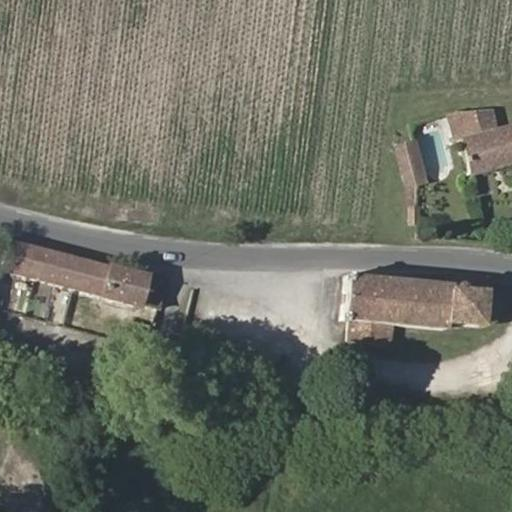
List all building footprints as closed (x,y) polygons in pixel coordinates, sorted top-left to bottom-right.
[(511,125),(494,130),(489,108),(456,111),(449,113),(464,175),(511,162),(511,125)] [(421,182),(411,143),(409,144),(393,148),(403,186),(413,184),(421,182)] [(417,225),(417,207),(415,207),(409,207),(409,225),(415,225),(417,225)] [(144,276),(3,240),(0,251),(0,270),(136,306),(137,304),(144,276)] [(495,313),(496,308),(494,303),(492,299),(490,297),(488,296),(486,294),(485,294),(486,279),(445,275),(444,285),(343,275),(338,321),(346,321),(344,341),(386,347),(389,325),(440,329),(440,328),(446,329),(446,324),(473,326),(476,326),(481,326),(485,325),(490,323),(493,319),(495,316),(495,313)] [(156,309),(163,281),(144,276),(137,304),(156,309)]
